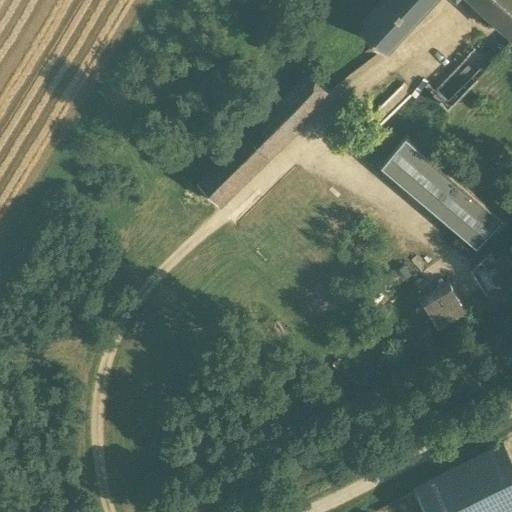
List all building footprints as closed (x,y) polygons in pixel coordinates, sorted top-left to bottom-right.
[(511,0),(383,0),(357,28),(386,52),(433,0),(475,0),(511,33),(511,0)] [(460,108),(504,60),(485,43),(441,90),(460,108)] [(308,75),(196,185),(217,207),(330,95),(308,75)] [(388,159),(483,241),(503,220),(406,137),(388,159)] [(475,249),(483,241),(388,159),(380,168),(475,249)] [(485,296),(493,313),(508,324),(511,321),(511,292),(506,283),(511,279),(511,262),(507,253),(494,260),(490,253),(470,272),(485,296)] [(452,288),(423,305),(437,329),(465,312),(452,288)] [(493,313),(481,321),(489,335),(508,324),(493,313)] [(511,511),(511,461),(503,443),(412,488),(424,511),(511,511)]
